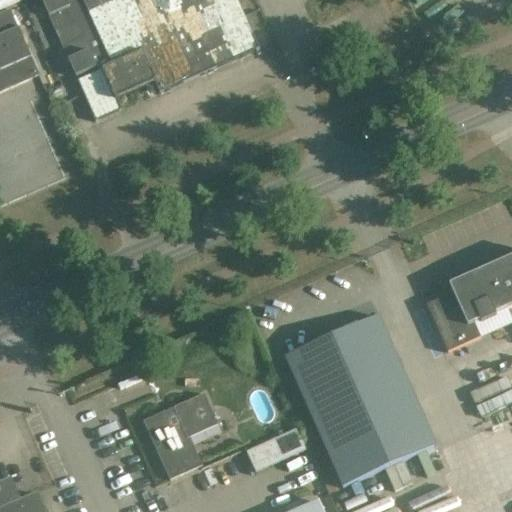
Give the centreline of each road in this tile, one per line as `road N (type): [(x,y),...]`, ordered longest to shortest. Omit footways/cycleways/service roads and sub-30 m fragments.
road 1 (secondary): [(511,84),(0,310)]
road 2 (secondary): [(0,332),(511,106)]
road 3 (unknown): [(0,406),(27,363),(98,511)]
